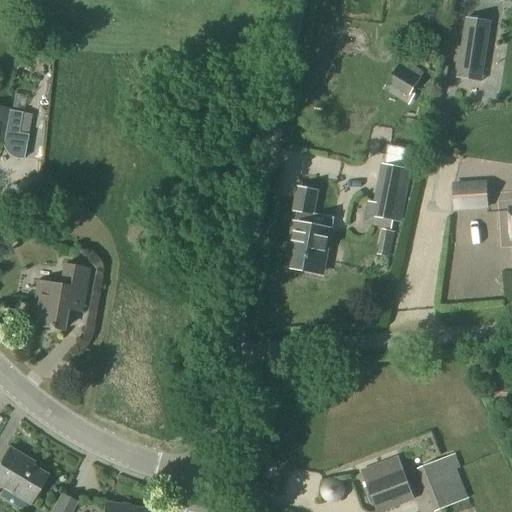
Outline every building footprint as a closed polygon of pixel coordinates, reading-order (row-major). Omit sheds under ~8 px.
[(485,53),(489,23),(465,19),(460,49),(485,53)] [(388,82),(408,95),(417,80),(397,68),(388,82)] [(0,143),(1,143),(1,145),(1,146),(2,148),(2,150),(3,152),(4,153),(5,155),(7,156),(8,157),(10,158),(11,159),(13,160),(17,161),(18,161),(21,160),(26,137),(16,135),(20,115),(9,113),(9,110),(0,108),(0,143)] [(375,217),(395,221),(404,170),(384,166),(375,217)] [(474,185),(476,208),(486,208),(485,184),(474,185)] [(287,268),(320,275),(324,249),(328,249),(331,231),(308,227),(315,193),(298,189),(293,212),(296,212),(294,224),(293,224),(289,242),(292,243),(287,268)] [(381,231),(377,257),(391,260),(395,234),(381,231)] [(29,325),(60,331),(66,299),(80,302),(86,270),(63,266),(59,287),(37,283),(29,325)] [(0,489),(26,505),(42,476),(16,461),(18,457),(7,451),(0,462),(0,489)] [(443,508),(467,499),(450,457),(426,467),(443,508)] [(365,482),(376,511),(383,511),(413,501),(401,468),(365,482)] [(50,511),(71,511),(76,503),(60,494),(50,511)]
